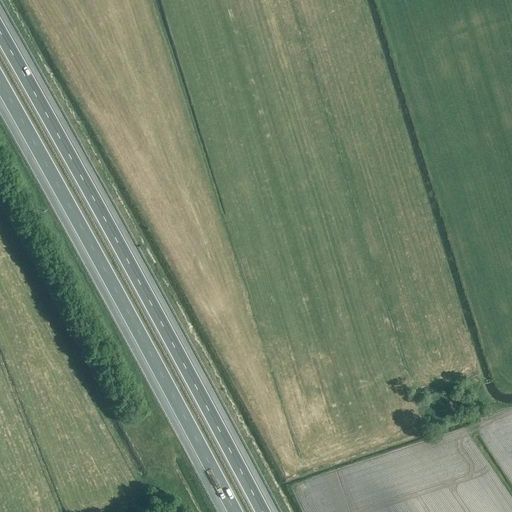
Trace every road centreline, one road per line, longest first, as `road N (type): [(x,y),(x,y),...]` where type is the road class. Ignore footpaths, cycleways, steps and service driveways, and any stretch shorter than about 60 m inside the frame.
road 1 (motorway): [(264,511),(0,29)]
road 2 (motorway): [(0,85),(234,511)]
